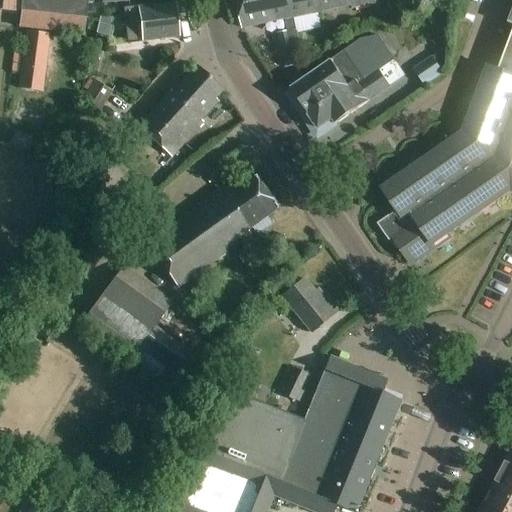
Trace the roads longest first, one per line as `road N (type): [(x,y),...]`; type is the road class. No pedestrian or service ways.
road 1 (secondary): [(464,384),(414,335),(274,133),(229,65),(215,22)]
road 2 (residential): [(215,22),(97,158)]
road 3 (residential): [(408,511),(464,384)]
